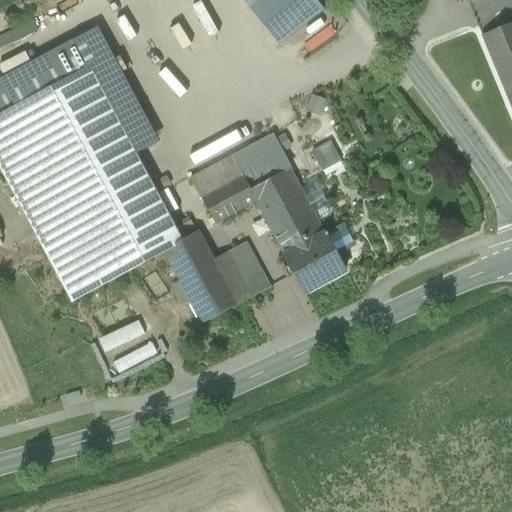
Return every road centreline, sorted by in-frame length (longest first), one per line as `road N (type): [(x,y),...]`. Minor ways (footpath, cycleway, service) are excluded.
road 1 (tertiary): [(0,465),(171,412),(511,261)]
road 2 (tertiary): [(511,200),(361,0)]
